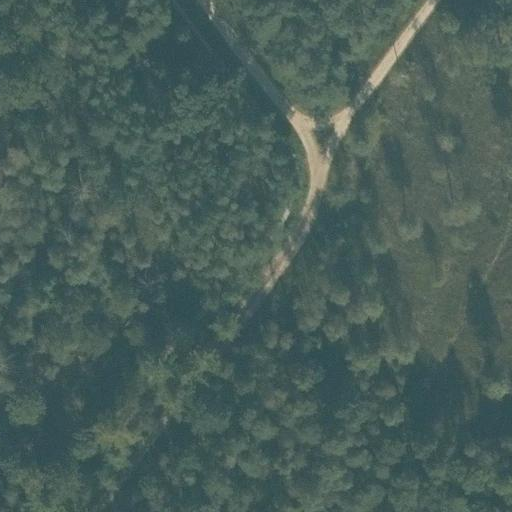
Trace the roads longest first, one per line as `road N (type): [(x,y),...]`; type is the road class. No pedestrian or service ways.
road 1 (track): [(92,511),(295,243),(311,207),(316,155),(301,125),(203,0)]
road 2 (track): [(403,441),(397,410),(377,380),(195,326)]
road 3 (track): [(511,224),(403,441)]
road 4 (track): [(295,164),(316,155),(432,0)]
